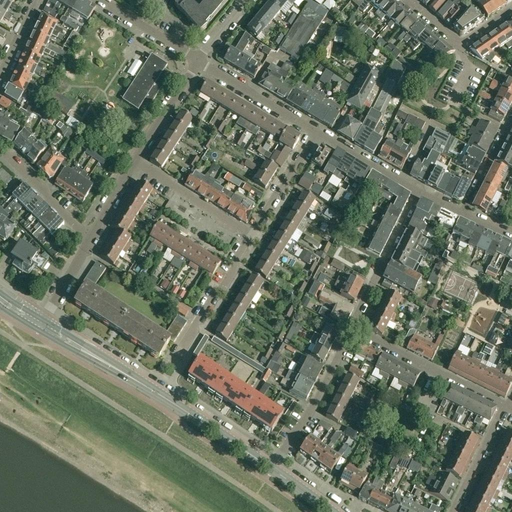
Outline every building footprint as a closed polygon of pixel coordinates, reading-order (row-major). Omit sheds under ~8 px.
[(6,13),(9,8),(15,12),(18,7),(12,3),(11,5),(1,0),(0,0),(0,12),(5,15),(6,13)] [(56,13),(61,6),(64,8),(68,0),(58,0),(57,3),(55,6),(52,11),(50,16),(55,19),(57,14),(56,13)] [(62,17),(59,21),(64,24),(69,17),(71,12),(78,0),(68,0),(64,8),(68,10),(63,17),(62,17)] [(87,21),(94,11),(96,7),(83,0),(78,0),(71,12),(69,17),(64,24),(65,24),(70,17),(77,21),(80,17),(87,21)] [(178,0),(174,6),(189,22),(200,34),(206,28),(204,27),(209,21),(210,22),(228,0),(202,0),(195,9),(184,0),(178,0)] [(285,0),(271,0),(270,2),(280,11),(288,2),(285,0)] [(279,49),(297,61),(328,12),(309,1),(309,0),(285,0),(288,2),(289,0),(294,0),(295,0),(302,0),(307,4),(279,49)] [(366,0),(352,0),(349,4),(354,8),(355,6),(359,9),(366,0)] [(379,0),(366,0),(359,9),(363,13),(368,8),(367,7),(370,3),(374,6),(379,0)] [(375,15),(378,18),(393,0),(379,0),(374,6),(379,10),(375,15)] [(386,16),(390,19),(401,6),(394,0),(393,0),(378,18),(382,21),(386,16)] [(435,0),(429,8),(436,15),(447,2),(444,0),(435,0)] [(455,0),(451,6),(447,2),(436,15),(444,21),(454,9),(456,7),(462,0),(455,0)] [(477,6),(487,19),(495,13),(485,0),(482,0),(483,1),(477,6)] [(485,0),(495,13),(503,7),(497,0),(485,0)] [(270,2),(262,11),(273,20),(280,11),(270,2)] [(464,14),(469,8),(466,5),(460,11),(456,7),(454,9),(444,21),(451,28),(464,14)] [(480,11),(475,7),(476,6),(474,5),(467,12),(477,26),(482,22),(481,20),(484,17),(480,11)] [(395,24),(400,28),(411,15),(401,6),(390,19),(391,21),(387,26),(391,29),(395,24)] [(45,7),(43,12),(50,16),(52,11),(45,7)] [(262,11),(255,20),(265,29),(273,20),(262,11)] [(0,23),(3,18),(9,22),(12,17),(6,13),(5,15),(0,12),(0,23)] [(467,12),(460,20),(469,32),(477,26),(467,12)] [(56,27),(58,22),(42,14),(38,24),(59,34),(62,36),(64,31),(56,27)] [(296,17),(291,14),(288,18),(293,22),(296,17)] [(403,40),(404,40),(407,36),(408,36),(420,22),(411,15),(400,28),(404,32),(397,40),(401,43),(403,40)] [(356,22),(357,20),(353,16),(345,25),(354,31),(359,24),(356,22)] [(257,38),(261,33),(266,37),(270,33),(265,29),(255,20),(247,29),(257,38)] [(460,20),(453,29),(460,36),(462,36),(469,32),(460,20)] [(411,38),(416,42),(427,28),(420,22),(408,36),(407,36),(404,40),(403,40),(406,43),(411,38)] [(76,31),(78,27),(71,23),(69,27),(76,31)] [(49,40),(51,36),(57,39),(59,34),(38,24),(33,33),(49,40)] [(362,37),(363,37),(364,34),(367,30),(359,24),(354,31),(362,37)] [(511,31),(505,25),(496,32),(508,42),(509,44),(511,46),(511,41),(511,40),(511,39),(511,31)] [(333,37),(345,39),(345,29),(336,28),(333,37)] [(421,44),(424,47),(434,34),(427,28),(416,42),(412,46),(410,48),(414,51),(421,44)] [(367,30),(364,34),(371,40),(375,35),(368,29),(367,30)] [(68,39),(75,42),(79,35),(73,32),(68,39)] [(496,32),(485,39),(499,49),(504,53),(499,49),(505,45),(509,49),(511,46),(509,44),(508,42),(496,32)] [(49,41),(49,40),(33,33),(29,42),(51,52),(59,56),(64,58),(66,53),(53,47),(55,44),(49,41)] [(239,48),(236,53),(231,50),(224,61),(234,67),(241,56),(239,55),(247,42),(250,37),(245,33),(237,47),(239,48)] [(278,33),(275,38),(280,42),(284,37),(278,33)] [(430,55),(432,53),(441,41),(434,34),(424,47),(428,50),(427,51),(430,55)] [(68,39),(64,37),(59,45),(70,51),(75,42),(68,39)] [(273,43),(270,47),(274,49),(277,45),(278,46),(280,42),(275,38),(272,42),(273,43)] [(380,39),(376,43),(382,48),(386,44),(380,39)] [(485,39),(477,45),(494,57),(495,57),(499,60),(499,61),(499,60),(504,53),(499,49),(485,39)] [(439,60),(454,52),(441,41),(432,53),(439,60)] [(40,59),(43,54),(49,56),(51,52),(29,42),(25,51),(40,59)] [(477,45),(470,50),(482,60),(484,58),(491,63),(491,62),(495,57),(494,57),(477,45)] [(261,52),(268,56),(271,51),(265,47),(261,52)] [(384,50),(382,48),(380,51),(389,57),(392,52),(387,47),(384,50)] [(396,49),(390,56),(396,61),(401,54),(396,49)] [(38,64),(40,60),(40,59),(25,51),(20,61),(42,72),(44,67),(38,64)] [(170,73),(165,70),(167,65),(151,55),(122,100),(138,111),(140,106),(147,110),(170,73)] [(251,62),(241,56),(234,67),(244,73),(251,62)] [(495,57),(491,62),(496,66),(500,61),(499,60),(499,61),(499,60),(495,57)] [(319,63),(318,62),(314,60),(310,65),(315,68),(319,63)] [(31,78),(33,73),(40,76),(42,72),(20,61),(16,70),(31,78)] [(367,119),(365,122),(353,143),(364,149),(377,125),(378,125),(381,120),(380,120),(382,117),(385,111),(388,105),(391,100),(403,75),(405,70),(394,61),(381,89),(378,95),(372,106),(373,107),(367,118),(367,119)] [(254,79),(261,68),(251,62),(244,73),(254,79)] [(271,65),(258,86),(275,96),(285,81),(293,68),(285,64),(281,70),(271,65)] [(58,68),(53,65),(48,74),(53,77),(58,68)] [(324,69),(320,66),(319,66),(315,73),(320,76),(322,74),(321,74),(324,69)] [(371,92),(378,95),(381,89),(374,85),(380,74),(366,66),(346,103),(360,112),(365,103),(371,92)] [(420,74),(412,67),(411,67),(407,70),(415,76),(420,74)] [(29,81),(31,78),(16,70),(12,78),(34,89),(36,84),(29,81)] [(325,70),(324,72),(322,76),(329,81),(333,75),(325,70)] [(32,93),(34,89),(12,78),(8,88),(22,95),(25,97),(26,96),(23,95),(25,90),(32,93)] [(275,96),(286,103),(294,88),(299,80),(296,78),(293,83),(294,87),(285,81),(275,96)] [(511,82),(507,79),(504,86),(487,78),(485,82),(491,85),(497,88),(497,89),(501,91),(501,90),(511,95),(511,82)] [(286,103),(294,107),(302,93),(306,86),(299,83),(300,81),(299,80),(294,88),(286,103)] [(200,94),(210,100),(218,89),(207,82),(200,94)] [(294,107),(301,112),(309,98),(314,90),(316,86),(309,82),(306,87),(306,86),(302,93),(294,107)] [(353,89),(346,84),(341,91),(348,95),(353,89)] [(20,106),(25,97),(22,95),(8,88),(5,93),(7,94),(5,98),(20,106)] [(210,100),(220,106),(228,95),(218,89),(210,100)] [(301,112),(308,116),(316,102),(321,94),(314,90),(309,98),(301,112)] [(511,95),(501,90),(501,91),(496,101),(509,107),(511,101),(511,95)] [(372,106),(378,95),(371,92),(365,103),(372,106)] [(489,102),(491,97),(480,92),(477,97),(489,102)] [(50,105),(66,116),(67,116),(75,104),(58,93),(50,105)] [(38,105),(43,96),(39,94),(34,102),(38,105)] [(308,116),(316,120),(328,100),(327,100),(324,99),(325,97),(321,94),(316,102),(308,116)] [(220,106),(230,112),(237,100),(228,95),(220,106)] [(0,102),(0,106),(7,110),(11,104),(2,99),(0,102)] [(247,106),(237,100),(230,112),(240,118),(247,106)] [(316,120),(322,124),(330,110),(334,104),(328,100),(316,120)] [(36,108),(38,105),(34,102),(32,101),(26,112),(20,108),(20,109),(31,116),(33,113),(36,108)] [(504,118),(509,107),(496,101),(488,117),(500,123),(502,118),(504,118)] [(331,129),(340,113),(339,112),(341,108),(334,104),(330,110),(322,124),(331,129)] [(240,118),(250,124),(257,112),(247,106),(240,118)] [(24,123),(26,125),(31,116),(20,109),(17,113),(25,117),(24,123)] [(201,109),(198,114),(203,117),(206,113),(201,109)] [(398,111),(396,117),(406,122),(409,116),(398,111)] [(250,124),(259,130),(267,118),(257,112),(250,124)] [(0,120),(0,137),(2,139),(10,125),(11,121),(9,124),(5,122),(9,115),(5,113),(4,115),(3,115),(0,120)] [(181,113),(175,123),(186,130),(192,120),(181,113)] [(51,126),(55,120),(44,114),(41,120),(51,126)] [(195,118),(201,122),(203,117),(198,114),(195,118)] [(405,124),(421,132),(425,124),(409,116),(406,122),(405,124)] [(259,130),(270,136),(277,125),(267,118),(259,130)] [(345,118),(337,132),(337,133),(353,143),(365,122),(361,119),(358,126),(345,118)] [(2,139),(12,144),(19,130),(15,128),(17,124),(11,121),(10,125),(2,139)] [(498,130),(480,121),(476,129),(472,127),(470,130),(492,141),(498,130)] [(175,123),(168,132),(180,140),(186,130),(175,123)] [(286,130),(277,125),(270,136),(274,138),(275,136),(281,140),(286,130)] [(373,155),(381,141),(382,140),(377,138),(383,128),(378,125),(377,125),(364,149),(373,155)] [(409,127),(404,125),(401,132),(406,135),(409,127)] [(67,129),(63,134),(68,138),(73,133),(68,128),(67,129)] [(25,129),(13,146),(20,152),(31,138),(33,136),(25,129)] [(300,138),(295,134),(287,130),(286,130),(281,140),(278,144),(280,145),(292,152),(300,138)] [(430,155),(425,165),(417,180),(422,183),(426,185),(434,170),(441,156),(444,150),(445,150),(445,148),(451,138),(436,130),(431,138),(430,138),(425,146),(430,149),(427,154),(430,155)] [(468,144),(485,153),(492,141),(470,130),(468,134),(473,136),(468,144)] [(168,132),(162,142),(174,149),(180,140),(168,132)] [(20,152),(26,158),(38,144),(33,139),(34,137),(33,136),(31,138),(20,152)] [(70,148),(75,152),(79,146),(80,146),(81,143),(84,139),(78,136),(70,148)] [(232,143),(219,136),(214,146),(218,148),(221,143),(229,148),(232,143)] [(455,140),(451,138),(445,148),(450,150),(455,140)] [(89,147),(91,145),(91,144),(84,139),(81,143),(80,146),(86,150),(89,147)] [(378,158),(386,162),(396,143),(388,139),(378,158)] [(397,140),(396,143),(386,162),(401,171),(414,146),(410,144),(409,147),(397,140)] [(26,158),(34,165),(46,148),(40,142),(38,144),(26,158)] [(162,142),(156,152),(167,159),(174,149),(162,142)] [(208,150),(211,146),(206,142),(203,147),(208,150)] [(274,150),(271,155),(272,156),(269,161),(281,168),(292,152),(280,145),(279,147),(284,149),(281,155),(274,150)] [(511,148),(505,145),(500,154),(511,159),(511,148)] [(484,156),(470,148),(466,146),(461,156),(465,158),(480,165),(484,156)] [(85,153),(91,158),(95,152),(89,147),(86,150),(87,151),(85,153)] [(321,148),(312,163),(321,169),(330,154),(321,148)] [(51,149),(36,167),(43,174),(57,155),(51,149)] [(269,160),(271,155),(262,149),(259,154),(264,157),(269,160)] [(336,151),(327,166),(323,174),(327,176),(328,174),(332,176),(333,177),(344,156),(336,151)] [(102,156),(95,152),(91,158),(98,162),(102,156)] [(149,162),(161,169),(167,159),(156,152),(149,162)] [(496,163),(511,170),(511,159),(500,154),(496,163)] [(64,161),(57,155),(43,174),(49,180),(53,179),(64,161)] [(107,159),(102,156),(98,162),(103,166),(107,159)] [(356,163),(344,156),(333,177),(332,176),(330,181),(337,185),(344,176),(347,178),(356,163)] [(426,185),(436,190),(451,162),(445,159),(445,158),(441,156),(434,170),(426,185)] [(201,161),(211,167),(212,167),(214,163),(212,162),(207,159),(207,160),(203,157),(201,161)] [(475,174),(480,165),(465,158),(460,167),(475,174)] [(417,161),(410,176),(417,180),(425,165),(417,161)] [(266,162),(260,172),(271,179),(277,169),(266,162)] [(443,177),(451,162),(436,190),(445,194),(455,174),(451,172),(447,179),(443,177)] [(220,167),(214,163),(212,167),(211,167),(210,169),(216,173),(220,167)] [(347,208),(369,171),(356,163),(347,178),(344,183),(349,186),(345,192),(340,189),(331,205),(337,209),(338,207),(342,210),(345,212),(347,208)] [(507,171),(494,165),(489,176),(501,182),(507,171)] [(61,189),(68,194),(83,172),(76,167),(74,169),(61,189)] [(55,185),(61,189),(74,169),(72,168),(70,172),(65,169),(55,185)] [(2,170),(0,171),(0,181),(5,185),(11,178),(2,170)] [(68,194),(75,198),(88,178),(86,177),(88,175),(83,172),(68,194)] [(253,182),(265,189),(271,179),(260,172),(253,182)] [(184,183),(188,176),(183,173),(183,174),(183,173),(179,180),(184,183)] [(193,173),(186,184),(185,186),(195,193),(206,176),(204,179),(193,173)] [(306,173),(303,178),(308,181),(312,176),(306,173)] [(363,186),(372,192),(380,178),(371,173),(363,186)] [(445,194),(452,198),(460,184),(464,176),(460,183),(456,181),(458,176),(455,174),(445,194)] [(474,176),(470,174),(468,177),(464,176),(460,184),(452,198),(458,201),(462,200),(474,176)] [(216,182),(209,178),(206,176),(195,193),(205,199),(216,182)] [(489,176),(484,186),(496,192),(501,182),(489,176)] [(90,180),(88,178),(75,198),(82,203),(92,187),(87,184),(90,180)] [(313,184),(308,181),(303,178),(298,185),(308,192),(313,184)] [(372,192),(381,197),(389,183),(380,178),(372,192)] [(137,182),(132,191),(146,200),(149,195),(153,197),(155,193),(137,182)] [(205,199),(215,205),(223,192),(218,189),(221,185),(216,182),(205,199)] [(315,183),(315,184),(310,192),(318,197),(323,188),(315,183)] [(392,198),(397,189),(389,183),(381,197),(390,203),(392,198)] [(245,185),(242,190),(249,194),(252,189),(245,185)] [(8,207),(4,211),(8,215),(9,214),(30,192),(23,186),(12,197),(15,200),(8,207)] [(484,186),(478,197),(490,203),(496,192),(484,186)] [(259,193),(252,189),(249,194),(256,198),(259,193)] [(397,200),(393,209),(401,213),(410,196),(397,189),(392,198),(397,200)] [(132,191),(126,200),(144,211),(146,212),(148,208),(143,205),(146,200),(132,191)] [(22,207),(25,210),(37,198),(32,193),(31,194),(30,192),(9,214),(12,217),(15,214),(22,207)] [(215,205),(225,211),(236,193),(233,198),(223,192),(215,205)] [(327,203),(332,196),(327,192),(325,194),(322,192),(319,197),(327,203)] [(225,211),(235,217),(243,204),(246,199),(236,193),(225,211)] [(315,200),(303,193),(297,204),(308,211),(315,200)] [(485,213),(486,211),(490,203),(478,197),(473,207),(485,213)] [(25,219),(28,221),(43,205),(38,200),(39,200),(37,198),(25,210),(30,214),(25,219)] [(235,217),(246,224),(252,210),(252,209),(254,205),(246,200),(246,199),(243,204),(235,217)] [(126,200),(121,209),(135,218),(138,213),(141,215),(144,211),(126,200)] [(421,201),(412,219),(422,224),(424,220),(428,222),(431,218),(425,215),(427,213),(422,211),(426,203),(421,201)] [(428,222),(437,226),(439,221),(436,220),(440,210),(426,203),(422,211),(427,213),(425,215),(431,218),(428,222)] [(297,204),(291,213),(302,220),(308,211),(297,204)] [(22,227),(26,231),(29,228),(29,227),(36,220),(39,223),(50,212),(43,205),(28,221),(25,224),(22,227)] [(387,206),(382,215),(397,222),(401,213),(393,209),(387,206)] [(8,216),(8,215),(4,211),(0,208),(0,215),(6,220),(8,216)] [(121,209),(115,217),(133,229),(135,225),(132,223),(135,218),(121,209)] [(324,215),(331,219),(334,214),(327,209),(324,215)] [(450,233),(457,218),(440,210),(436,220),(439,221),(437,226),(450,233)] [(35,233),(32,236),(35,240),(57,218),(52,213),(51,213),(50,212),(39,223),(42,226),(35,233)] [(296,230),(302,220),(291,213),(285,223),(296,230)] [(382,215),(378,224),(392,231),(397,222),(382,215)] [(109,227),(114,231),(115,230),(124,236),(124,235),(127,231),(130,233),(133,229),(115,217),(109,227)] [(46,244),(43,241),(49,234),(52,236),(57,240),(66,230),(62,226),(63,225),(57,218),(35,240),(42,247),(46,244)] [(351,220),(345,218),(341,227),(346,230),(351,220)] [(0,238),(6,242),(17,224),(12,219),(8,225),(0,219),(0,238)] [(408,228),(426,238),(430,228),(422,224),(412,219),(408,228)] [(459,219),(452,234),(459,237),(456,243),(459,244),(460,243),(460,242),(469,224),(459,219)] [(340,223),(339,223),(334,220),(331,225),(337,228),(340,223)] [(388,240),(392,231),(378,224),(370,220),(368,225),(375,229),(374,233),(388,240)] [(159,223),(150,238),(147,241),(151,243),(146,253),(151,256),(157,247),(168,229),(159,223)] [(290,240),(296,230),(285,223),(279,233),(290,240)] [(460,243),(468,247),(468,246),(470,242),(477,228),(469,224),(460,242),(460,243)] [(335,239),(340,241),(346,230),(341,227),(335,238),(335,239)] [(468,246),(468,247),(477,251),(486,232),(477,228),(470,242),(468,246)] [(163,246),(168,249),(177,234),(168,229),(157,247),(161,249),(163,246)] [(114,231),(109,239),(127,250),(130,246),(127,244),(130,239),(124,235),(124,236),(115,230),(114,231)] [(423,238),(407,230),(403,238),(417,246),(419,242),(427,246),(429,242),(423,238)] [(428,237),(435,240),(438,233),(431,230),(428,237)] [(477,251),(485,255),(494,236),(486,232),(477,251)] [(279,233),(273,243),(284,250),(290,240),(279,233)] [(374,233),(369,241),(384,248),(388,240),(374,233)] [(170,255),(174,258),(186,240),(177,234),(168,249),(172,252),(170,255)] [(303,241),(316,248),(318,244),(306,236),(303,241)] [(485,275),(486,275),(494,258),(503,240),(494,236),(485,255),(491,257),(490,259),(492,260),(485,275)] [(332,246),(335,239),(335,238),(333,237),(330,244),(325,242),(323,247),(328,249),(330,245),(332,246)] [(403,238),(399,246),(421,257),(423,254),(415,250),(417,246),(403,238)] [(109,239),(104,248),(119,257),(122,252),(125,254),(127,250),(109,239)] [(181,257),(185,260),(195,245),(186,240),(174,258),(179,260),(181,257)] [(500,257),(505,259),(510,261),(511,256),(511,244),(503,240),(494,258),(486,275),(494,279),(495,279),(499,271),(494,269),(500,257)] [(365,250),(379,257),(384,248),(369,241),(365,250)] [(273,243),(267,252),(278,260),(284,250),(273,243)] [(11,258),(16,261),(28,269),(37,255),(19,244),(11,258)] [(188,266),(192,269),(203,251),(195,245),(185,260),(190,263),(188,266)] [(399,246),(395,255),(417,266),(421,257),(399,246)] [(323,247),(320,251),(319,253),(317,252),(315,256),(324,260),(327,255),(326,254),(328,249),(323,247)] [(98,257),(116,268),(119,264),(116,262),(119,257),(104,248),(98,257)] [(198,268),(203,271),(212,256),(203,251),(192,269),(196,271),(198,268)] [(267,252),(261,262),(272,269),(278,260),(267,252)] [(465,258),(457,254),(454,259),(462,263),(465,258)] [(395,255),(390,263),(413,274),(417,266),(395,255)] [(210,280),(222,262),(212,256),(203,271),(208,274),(206,277),(210,280)] [(472,261),(465,258),(462,263),(469,267),(472,261)] [(344,266),(333,260),(330,265),(341,272),(344,266)] [(254,272),(266,280),(272,269),(261,262),(254,272)] [(106,269),(96,263),(92,268),(102,274),(106,269)] [(383,279),(411,293),(413,294),(417,288),(422,285),(420,281),(422,278),(413,274),(390,263),(383,279)] [(438,276),(442,268),(435,265),(432,273),(438,276)] [(313,274),(315,269),(310,266),(307,271),(313,274)] [(99,280),(102,274),(92,268),(89,273),(99,280)] [(89,273),(86,279),(95,285),(99,280),(89,273)] [(436,286),(439,279),(437,279),(438,276),(432,273),(428,282),(436,286)] [(148,281),(155,285),(158,280),(152,276),(148,281)] [(263,283),(252,276),(246,286),(257,293),(263,283)] [(338,278),(336,282),(358,294),(363,284),(349,277),(347,282),(338,278)] [(82,284),(86,287),(86,286),(92,290),(95,285),(86,279),(82,284)] [(164,280),(160,287),(166,291),(170,284),(164,280)] [(305,294),(317,300),(324,286),(317,282),(313,280),(305,294)] [(354,303),(357,296),(358,294),(336,282),(334,287),(342,291),(340,296),(354,303)] [(74,304),(87,312),(102,322),(114,304),(92,290),(86,286),(86,287),(74,304)] [(174,286),(170,293),(175,295),(179,289),(174,286)] [(246,286),(239,296),(251,303),(257,293),(246,286)] [(302,294),(304,289),(299,286),(296,291),(302,294)] [(181,290),(177,296),(183,300),(186,293),(181,290)] [(184,302),(192,307),(199,296),(191,291),(184,302)] [(404,301),(386,291),(381,301),(396,309),(398,304),(402,305),(404,301)] [(323,293),(319,301),(335,309),(333,311),(348,319),(353,309),(323,293)] [(239,296),(233,306),(245,313),(251,303),(239,296)] [(431,298),(430,299),(439,303),(437,307),(439,307),(438,308),(453,316),(454,316),(443,310),(445,306),(448,308),(449,306),(439,303),(431,298)] [(415,303),(425,308),(427,304),(417,299),(415,303)] [(435,311),(437,307),(439,303),(430,299),(427,307),(435,311)] [(381,301),(376,310),(394,320),(397,315),(393,314),(396,309),(381,301)] [(102,322),(118,333),(130,340),(142,322),(114,304),(102,322)] [(175,311),(185,318),(189,311),(179,305),(175,311)] [(233,306),(227,316),(239,323),(245,313),(233,306)] [(445,306),(443,310),(454,316),(455,313),(456,312),(448,308),(445,306)] [(330,319),(342,325),(344,327),(348,319),(333,311),(332,314),(321,308),(318,315),(329,321),(330,319)] [(376,310),(371,319),(387,327),(389,322),(392,324),(394,320),(376,310)] [(338,333),(341,327),(329,321),(318,315),(323,318),(321,322),(327,325),(321,338),(333,344),(338,333)] [(187,322),(184,320),(177,316),(174,321),(184,328),(187,322)] [(227,316),(221,325),(233,332),(239,323),(227,316)] [(366,329),(385,339),(387,334),(384,332),(387,327),(371,319),(366,329)] [(174,321),(170,327),(180,333),(184,328),(174,321)] [(164,337),(142,322),(130,340),(158,359),(170,341),(164,337)] [(215,335),(226,343),(233,332),(221,325),(215,335)] [(177,338),(180,333),(170,327),(167,332),(177,338)] [(281,327),(278,333),(284,336),(287,330),(281,327)] [(170,341),(173,344),(177,338),(167,332),(164,337),(170,341)] [(284,336),(278,333),(275,338),(281,341),(284,336)] [(437,340),(434,346),(413,336),(414,335),(409,333),(402,346),(407,348),(407,350),(431,362),(438,348),(441,341),(437,340)] [(328,354),(332,344),(333,344),(321,338),(316,348),(328,354)] [(354,355),(366,361),(372,348),(361,342),(354,355)] [(285,347),(280,344),(275,353),(280,356),(285,347)] [(483,353),(490,357),(494,348),(487,344),(483,353)] [(322,364),(328,354),(316,348),(310,358),(322,364)] [(366,361),(374,366),(381,352),(372,348),(366,361)] [(458,351),(448,370),(458,375),(465,360),(460,357),(462,353),(458,351)] [(268,361),(270,356),(265,352),(260,362),(265,365),(267,361),(268,361)] [(280,356),(275,353),(270,362),(276,365),(276,364),(279,366),(283,359),(280,358),(281,356),(280,356)] [(379,375),(377,379),(381,381),(380,382),(381,382),(393,359),(383,354),(375,369),(380,372),(379,375)] [(323,367),(301,356),(297,365),(319,376),(323,367)] [(402,363),(393,359),(381,382),(385,384),(384,386),(389,388),(392,382),(387,380),(389,376),(394,379),(402,363)] [(476,361),(472,359),(470,362),(465,360),(458,375),(467,380),(476,361)] [(227,378),(199,360),(188,377),(216,396),(227,378)] [(467,380),(476,384),(484,369),(479,367),(480,363),(476,361),(467,380)] [(271,372),(276,365),(270,362),(266,370),(271,372)] [(397,385),(402,387),(411,368),(402,363),(394,379),(399,381),(397,385)] [(289,371),(289,372),(314,385),(319,376),(297,365),(293,373),(289,371)] [(498,365),(495,371),(486,389),(495,394),(503,378),(497,376),(499,372),(502,367),(498,365)] [(351,366),(348,372),(357,377),(360,371),(351,366)] [(413,389),(421,373),(411,368),(402,387),(406,389),(408,386),(413,389)] [(489,372),(484,369),(476,384),(486,389),(495,371),(491,368),(489,372)] [(265,383),(271,372),(266,370),(263,375),(260,380),(265,383)] [(289,372),(285,380),(310,394),(314,385),(289,372)] [(359,382),(347,376),(341,386),(353,393),(359,382)] [(505,399),(511,384),(511,378),(510,377),(508,381),(503,378),(495,394),(505,399)] [(216,396),(231,406),(243,414),(255,397),(227,378),(216,396)] [(289,393),(305,402),(310,394),(285,380),(283,379),(280,384),(291,390),(289,393)] [(341,386),(336,397),(348,403),(353,393),(341,386)] [(450,386),(440,407),(444,408),(447,402),(453,405),(460,391),(450,386)] [(469,395),(460,391),(453,405),(459,408),(452,422),(455,423),(456,420),(457,420),(469,395)] [(478,399),(469,395),(457,420),(459,422),(465,411),(471,414),(478,399)] [(271,433),(279,420),(283,415),(255,397),(243,414),(271,433)] [(336,397),(331,407),(343,413),(348,403),(336,397)] [(487,404),(478,399),(471,414),(477,417),(474,423),(476,424),(477,425),(487,404)] [(496,408),(487,404),(477,425),(476,424),(475,428),(479,429),(483,420),(489,423),(496,408)] [(326,418),(338,424),(343,413),(331,407),(326,418)] [(288,419),(284,416),(283,415),(279,420),(285,424),(288,419)] [(328,433),(333,427),(321,421),(318,425),(328,433)] [(347,444),(350,445),(353,440),(357,434),(346,428),(343,434),(351,438),(347,444)] [(511,433),(507,432),(506,431),(501,441),(511,446),(511,433)] [(331,442),(329,444),(333,447),(342,434),(341,433),(336,433),(330,441),(331,442)] [(480,442),(465,434),(462,440),(458,438),(456,443),(475,452),(480,442)] [(310,436),(300,451),(301,451),(300,453),(305,457),(306,455),(311,458),(320,446),(321,443),(310,436)] [(511,446),(501,441),(497,450),(511,457),(511,446)] [(458,448),(455,454),(471,461),(475,452),(456,443),(454,446),(458,448)] [(331,450),(333,447),(329,444),(327,448),(326,447),(324,449),(320,446),(311,458),(321,465),(331,450)] [(344,445),(337,454),(331,450),(321,465),(320,467),(325,471),(327,469),(331,472),(341,457),(345,453),(348,447),(344,445)] [(511,457),(497,450),(492,460),(507,467),(510,462),(511,463),(511,457)] [(443,459),(447,461),(466,470),(471,461),(455,454),(453,458),(449,457),(445,455),(443,459)] [(410,460),(401,456),(399,462),(402,463),(401,465),(407,468),(410,460)] [(492,460),(488,469),(506,478),(511,469),(507,467),(492,460)] [(446,473),(461,480),(466,470),(447,461),(445,465),(448,467),(446,473)] [(408,469),(417,474),(421,466),(412,462),(408,469)] [(349,465),(339,483),(348,489),(358,470),(349,465)] [(488,469),(483,478),(498,486),(500,481),(504,483),(506,478),(488,469)] [(368,475),(363,473),(362,476),(357,473),(358,470),(348,489),(358,494),(368,475)] [(431,476),(428,480),(453,492),(458,482),(440,473),(437,479),(431,476)] [(366,485),(359,499),(368,504),(377,486),(379,483),(379,482),(380,480),(376,478),(372,486),(371,487),(366,485)] [(483,478),(479,488),(497,497),(499,493),(496,491),(498,486),(483,478)] [(430,494),(448,503),(453,492),(428,480),(426,485),(433,488),(430,494)] [(368,504),(377,508),(384,494),(380,492),(381,490),(384,484),(379,482),(379,483),(377,486),(368,504)] [(479,488),(474,497),(489,504),(491,500),(495,502),(497,497),(479,488)] [(415,502),(420,492),(417,490),(414,496),(412,496),(410,499),(415,502)] [(377,508),(384,511),(385,511),(393,498),(384,494),(377,508)] [(385,511),(398,511),(403,502),(398,499),(399,497),(394,495),(393,498),(385,511)] [(474,497),(469,507),(480,511),(489,511),(490,511),(486,510),(489,504),(474,497)] [(398,511),(410,511),(414,505),(410,503),(409,504),(403,502),(398,511)]
